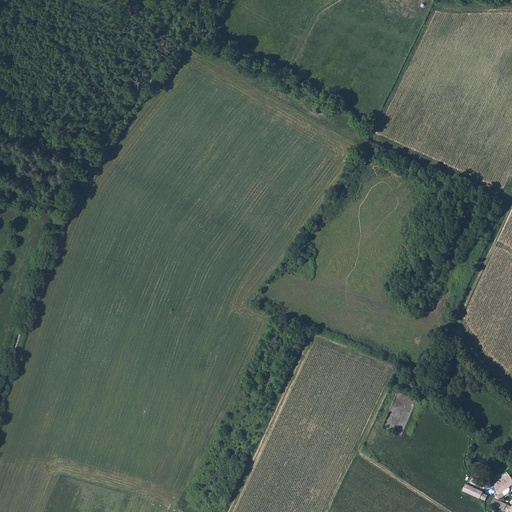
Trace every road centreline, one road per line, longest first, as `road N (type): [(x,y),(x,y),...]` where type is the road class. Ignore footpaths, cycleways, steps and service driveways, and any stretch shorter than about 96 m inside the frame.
road 1 (track): [(326,511),(395,371),(425,386),(456,321)]
road 2 (track): [(0,381),(71,206)]
road 3 (track): [(511,197),(456,321)]
